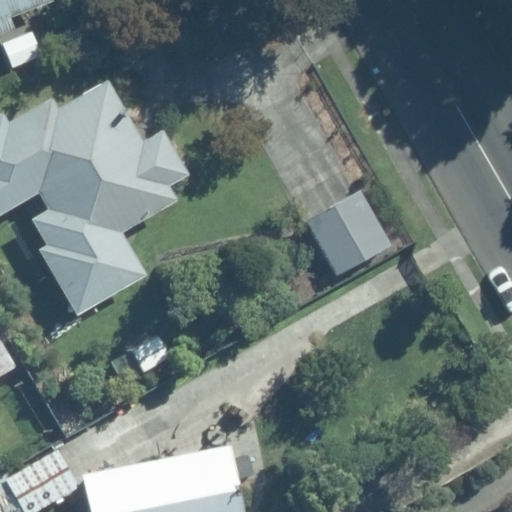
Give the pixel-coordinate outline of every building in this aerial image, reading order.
[(0,0),(0,32),(14,27),(10,17),(54,0),(0,0)] [(48,244),(39,249),(78,318),(151,277),(124,230),(177,201),(168,185),(187,174),(163,131),(143,143),(108,81),(59,109),(53,98),(8,124),(4,115),(0,117),(0,215),(39,193),(48,209),(33,217),(48,244)] [(359,183),(302,213),(338,280),(395,250),(359,183)] [(0,374),(11,369),(0,349),(0,374)] [(242,511),(230,446),(84,474),(91,511),(242,511)] [(27,511),(74,488),(54,449),(0,477),(0,505),(3,511),(27,511)]
